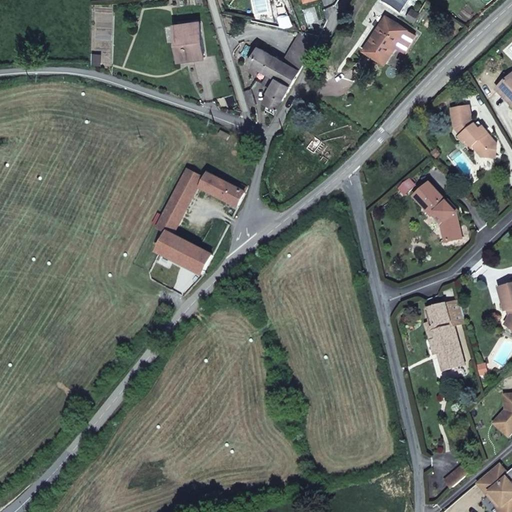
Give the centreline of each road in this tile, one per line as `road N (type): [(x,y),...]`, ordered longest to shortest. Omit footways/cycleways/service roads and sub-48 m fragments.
road 1 (unclassified): [(13,511),(227,270)]
road 2 (unclassified): [(249,130),(95,76),(0,76)]
road 3 (unclassified): [(349,167),(511,8)]
road 4 (unclassified): [(382,303),(418,449),(423,511)]
road 5 (unclassified): [(274,139),(349,0)]
road 6 (residential): [(511,221),(452,276),(382,303)]
road 7 (unclassified): [(349,167),(382,303)]
road 8 (unclassified): [(249,130),(212,0)]
